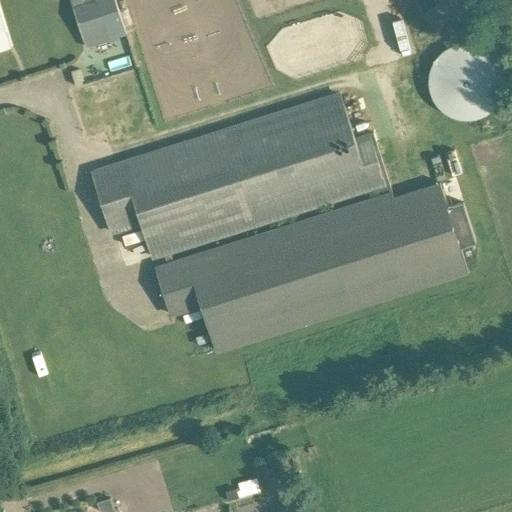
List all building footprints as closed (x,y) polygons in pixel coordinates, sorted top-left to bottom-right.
[(94,0),(73,7),(85,47),(109,39),(124,34),(112,0),(94,0)] [(466,2),(466,0),(413,0),(414,2),(415,7),(418,12),(421,16),(425,19),(430,22),(435,23),(440,24),(445,23),(450,22),(455,19),(459,16),(462,12),(465,7),(466,2)] [(0,50),(12,46),(0,8),(0,50)] [(502,91),(504,84),(504,77),(502,70),(499,63),(495,56),(490,51),(484,47),(477,44),(469,43),(462,43),(454,45),(448,48),(442,53),(437,58),(433,65),(430,72),(430,79),(430,86),(432,93),(435,99),(439,105),(445,110),(451,113),(457,116),(464,117),(471,117),(478,115),(485,113),(490,109),(495,104),(499,98),(502,91)] [(341,90),(337,92),(328,95),(94,169),(114,233),(144,223),(155,257),(165,254),(167,262),(173,260),(171,252),(382,186),(384,192),(392,190),(374,132),(370,133),(357,137),(341,90)] [(463,202),(449,207),(441,181),(394,196),(392,190),(384,192),(173,260),(167,262),(155,266),(171,316),(202,306),(217,353),(469,273),(461,247),(476,242),(463,202)] [(241,488),(239,488),(241,496),(262,490),(258,475),(239,480),(241,488)] [(237,487),(225,491),(229,502),(240,498),(237,487)] [(111,496),(97,501),(100,509),(105,511),(108,511),(115,510),(111,496)]
